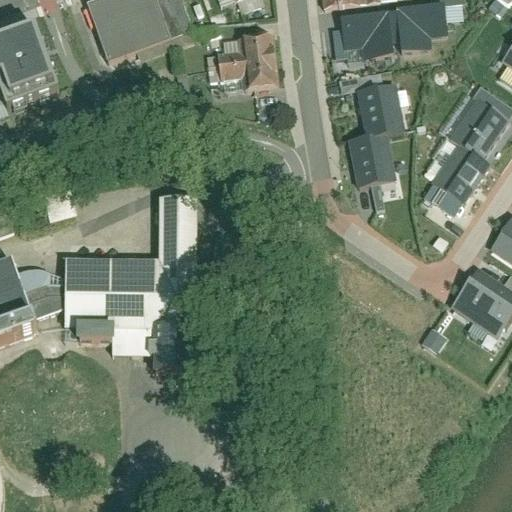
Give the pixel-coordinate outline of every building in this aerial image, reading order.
[(151,0),(119,0),(88,11),(108,67),(168,45),(151,0)] [(322,0),(324,14),(345,12),(343,0),(322,0)] [(445,13),(339,24),(341,35),(332,36),(336,71),(396,64),(395,56),(429,52),(428,43),(448,41),(445,13)] [(0,113),(5,112),(9,124),(62,106),(36,32),(0,45),(0,113)] [(274,90),(270,41),(241,44),(242,57),(219,59),(222,81),(244,79),(245,92),(274,90)] [(395,86),(356,93),(365,139),(387,134),(404,131),(402,126),(395,86)] [(457,145),(482,161),(511,116),(511,112),(480,91),(448,138),(457,145)] [(387,134),(365,139),(350,142),(358,187),(396,180),(387,134)] [(457,145),(431,185),(464,208),(491,167),(482,161),(457,145)] [(65,173),(37,181),(50,228),(78,221),(65,173)] [(0,242),(15,237),(0,198),(0,242)] [(163,269),(67,269),(66,335),(80,335),(80,349),(113,349),(113,334),(157,335),(195,335),(195,207),(163,207),(163,269)] [(511,219),(492,249),(511,262),(511,219)] [(0,266),(0,349),(32,339),(7,265),(0,266)] [(511,292),(479,271),(453,310),(498,340),(511,318),(511,292)] [(433,330),(422,350),(438,358),(449,338),(433,330)] [(195,335),(157,335),(157,349),(151,349),(151,362),(156,363),(156,379),(198,379),(198,335),(195,335)]
